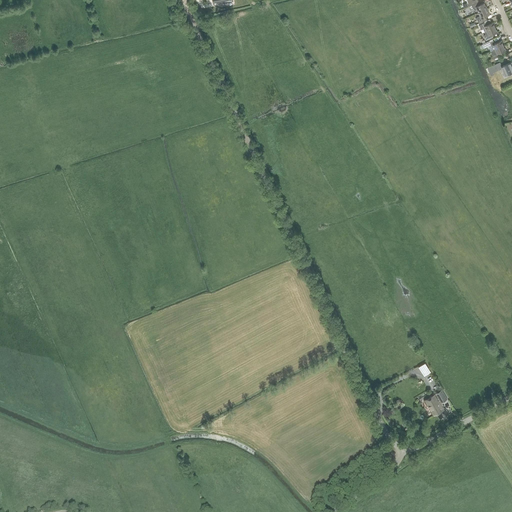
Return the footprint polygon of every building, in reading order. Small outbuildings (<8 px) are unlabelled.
[(479,2),(472,5),(473,8),(474,11),(477,9),(479,13),(487,9),(484,3),(480,5),(479,2)] [(479,13),(480,16),(476,17),(478,20),(479,20),(480,23),(487,20),(485,17),(489,15),(487,9),(479,13)] [(480,28),(481,29),(482,29),(483,29),(484,32),(495,27),(493,22),(486,25),(485,23),(479,25),(480,28)] [(495,27),(484,32),(486,35),(484,35),(486,41),(492,38),(491,35),(497,32),(495,27)] [(490,51),(503,45),(501,40),(494,44),(493,41),(487,44),(491,51),(490,51)] [(503,45),(490,51),(492,54),(494,59),(500,56),(499,54),(506,50),(503,45)] [(511,64),(511,62),(501,67),(505,76),(511,72),(511,64)] [(426,362),(419,366),(424,376),(431,372),(426,362)] [(442,390),(432,396),(424,401),(433,416),(437,414),(440,419),(449,414),(446,409),(445,409),(441,403),(447,400),(442,390)]
